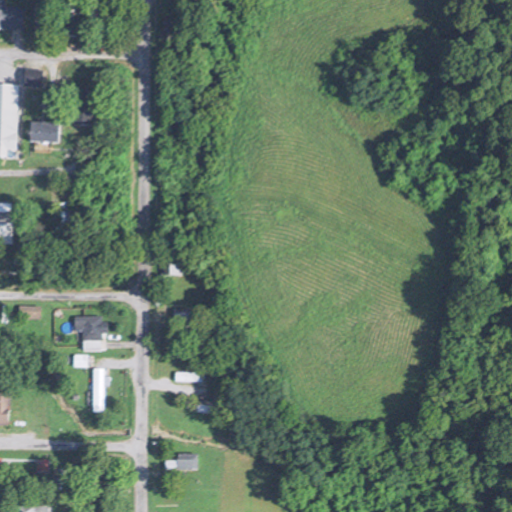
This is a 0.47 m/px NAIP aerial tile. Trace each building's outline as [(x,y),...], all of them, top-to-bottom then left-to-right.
[(0,0),(0,24),(22,27),(22,2),(5,1),(5,0),(0,0)] [(90,14),(90,2),(76,3),(76,0),(111,0),(111,2),(102,2),(103,14),(90,14)] [(50,34),(50,6),(37,6),(37,34),(50,34)] [(84,31),(84,9),(61,9),(60,31),(84,31)] [(178,26),(162,26),(162,51),(178,51),(178,26)] [(22,63),(42,64),(43,83),(20,80),(22,63)] [(74,120),(91,121),(93,78),(75,78),(74,120)] [(0,105),(18,105),(19,153),(0,153),(0,105)] [(30,115),(62,115),(62,137),(31,136),(30,115)] [(60,196),(72,197),(72,230),(59,230),(60,196)] [(51,208),(51,241),(68,241),(68,208),(51,208)] [(0,226),(0,246),(9,246),(9,226),(0,226)] [(164,278),(183,278),(183,267),(164,267),(164,278)] [(172,308),(171,321),(217,318),(215,305),(172,308)] [(40,309),(18,309),(18,321),(40,321),(40,309)] [(75,312),(102,311),(104,346),(84,345),(84,329),(74,328),(75,312)] [(174,312),(174,332),(194,332),(194,323),(202,323),(202,312),(174,312)] [(172,343),(173,355),(215,353),(216,343),(172,343)] [(74,368),(92,368),(92,358),(74,358),(74,368)] [(92,366),(103,365),(104,408),(92,408),(92,366)] [(175,368),(176,379),(209,380),(208,369),(175,368)] [(175,385),(207,385),(207,375),(175,375),(175,385)] [(0,427),(8,428),(9,396),(0,395),(0,427)] [(196,416),(220,416),(220,406),(196,406),(196,416)] [(164,458),(164,468),(194,469),(193,451),(177,450),(176,458),(164,458)]
